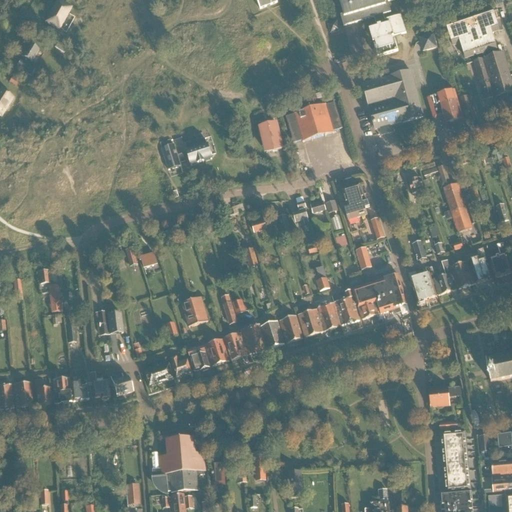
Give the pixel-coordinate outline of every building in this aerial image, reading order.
[(255,0),(260,10),(277,3),(276,0),(255,0)] [(383,15),(391,13),(388,3),(396,0),(338,0),(343,15),(341,16),(344,27),(374,18),(375,23),(377,28),(369,30),(375,50),(377,58),(398,52),(396,45),(394,38),(406,34),(401,16),(385,21),(383,15)] [(429,8),(428,0),(416,0),(418,9),(429,8)] [(55,7),(46,23),(54,27),(52,31),(60,35),(63,31),(59,29),(67,14),(70,9),(61,3),(58,9),(55,7)] [(483,55),(487,54),(496,51),(496,50),(491,34),(499,32),(492,11),(447,26),(453,47),(461,44),(466,59),(482,54),(483,55)] [(328,25),(331,34),(337,32),(339,31),(337,23),(328,25)] [(433,35),(420,39),(423,52),(437,49),(433,35)] [(58,44),(55,49),(63,54),(67,49),(58,44)] [(17,67),(31,76),(36,68),(29,64),(30,63),(31,63),(38,51),(29,46),(22,57),(25,58),(23,61),(21,60),(17,67)] [(496,51),(487,54),(500,96),(511,92),(511,83),(511,82),(503,54),(498,55),(496,51)] [(500,96),(487,54),(483,55),(484,59),(474,62),(486,101),(500,96)] [(375,82),(363,85),(375,130),(380,129),(380,136),(393,132),(389,126),(402,123),(403,124),(423,118),(411,72),(390,77),(389,71),(374,75),(375,82)] [(12,79),(9,83),(15,87),(18,83),(12,79)] [(0,117),(12,99),(0,91),(0,117)] [(454,91),(428,99),(434,121),(442,118),(444,126),(463,120),(457,101),(454,91)] [(460,100),(464,115),(473,112),(468,97),(460,100)] [(294,144),(302,141),(303,143),(335,134),(334,132),(343,129),(336,106),(327,109),(327,108),(295,117),(295,118),(287,121),(294,144)] [(267,154),(281,151),(274,120),(259,123),(267,154)] [(186,145),(188,151),(186,152),(187,154),(178,157),(174,145),(173,145),(172,141),(160,144),(169,171),(181,167),(180,164),(189,161),(191,166),(198,164),(198,165),(204,163),(204,162),(212,159),(211,156),(212,156),(210,148),(208,148),(207,145),(206,145),(204,139),(190,144),(189,141),(185,143),(186,145)] [(508,157),(505,147),(498,149),(501,159),(508,157)] [(470,164),(468,156),(459,159),(462,166),(470,164)] [(493,163),(492,156),(483,158),(485,165),(493,163)] [(508,159),(503,161),(506,170),(511,168),(508,159)] [(434,162),(420,166),(422,172),(435,167),(434,162)] [(451,188),(444,168),(438,169),(445,190),(451,188)] [(436,169),(423,173),(424,178),(438,173),(436,169)] [(414,180),(415,181),(409,183),(412,195),(418,193),(418,194),(424,192),(420,179),(414,180)] [(451,188),(445,190),(444,190),(459,234),(472,230),(457,185),(451,188)] [(369,208),(368,203),(366,204),(361,186),(342,192),(347,209),(345,210),(348,222),(367,216),(365,209),(369,208)] [(480,202),(476,188),(469,190),(474,204),(480,202)] [(338,212),(335,202),(325,205),(328,215),(338,212)] [(304,203),(298,205),(300,213),(293,214),(296,223),(303,221),(304,226),(310,224),(305,210),(306,210),(304,203)] [(323,203),(311,206),(313,216),(326,212),(324,203),(323,203)] [(497,209),(501,224),(508,222),(504,207),(497,209)] [(291,234),(286,217),(272,221),(273,227),(280,225),(283,236),(291,234)] [(379,220),(372,222),(378,241),(384,239),(379,220)] [(266,230),(264,223),(253,226),(255,233),(266,230)] [(418,262),(426,259),(421,243),(413,246),(418,262)] [(455,251),(463,249),(461,243),(453,246),(455,251)] [(506,255),(507,255),(503,244),(497,246),(500,257),(489,260),(495,279),(511,274),(506,255)] [(438,256),(444,254),(441,245),(436,247),(435,247),(438,256)] [(366,249),(356,252),(362,272),(372,269),(366,249)] [(130,267),(137,266),(133,250),(126,252),(130,267)] [(253,250),(245,252),(250,268),(257,266),(253,250)] [(469,263),(476,285),(488,282),(488,281),(494,279),(487,258),(486,258),(483,251),(478,253),(480,259),(469,263)] [(144,269),(157,266),(154,254),(141,258),(144,269)] [(442,263),(446,277),(433,281),(438,297),(457,291),(447,262),(442,263)] [(458,291),(475,286),(467,263),(451,268),(458,291)] [(317,283),(320,293),(330,289),(323,268),(316,270),(320,282),(317,283)] [(38,273),(40,286),(49,285),(48,272),(38,273)] [(409,275),(413,289),(417,304),(418,303),(420,305),(424,304),(425,301),(437,298),(432,284),(430,275),(417,279),(416,273),(409,275)] [(407,306),(398,276),(384,280),(384,281),(353,291),(359,309),(376,303),(377,303),(381,315),(395,311),(395,313),(401,311),(400,308),(407,306)] [(22,301),(20,281),(14,282),(16,302),(22,301)] [(61,313),(58,286),(48,288),(51,314),(61,313)] [(360,322),(356,310),(355,306),(356,306),(352,291),(345,293),(347,299),(335,303),(338,315),(342,327),(360,322)] [(192,302),(199,326),(208,323),(201,299),(192,302)] [(233,304),(236,316),(245,313),(242,301),(233,304)] [(189,328),(199,326),(192,302),(182,304),(189,328)] [(376,303),(359,309),(362,321),(380,316),(376,303)] [(224,306),(230,326),(237,324),(231,304),(224,306)] [(317,309),(321,320),(320,321),(324,333),(342,328),(338,316),(334,304),(317,309)] [(320,321),(317,311),(298,316),(305,339),(324,333),(320,321)] [(104,313),(98,314),(101,337),(107,337),(104,316),(104,313)] [(107,315),(110,336),(122,335),(120,314),(107,315)] [(287,345),(303,340),(296,317),(280,322),(287,345)] [(264,339),(268,351),(285,345),(281,334),(278,322),(261,328),(264,339)] [(167,326),(171,338),(178,336),(174,324),(167,326)] [(69,344),(76,344),(74,326),(67,326),(69,344)] [(241,332),(249,357),(267,351),(259,326),(260,326),(241,332)] [(231,362),(248,357),(241,334),(224,339),(231,362)] [(223,341),(206,346),(213,368),(230,363),(223,341)] [(133,345),(135,352),(136,358),(141,357),(138,344),(133,345)] [(203,347),(188,352),(194,373),(200,371),(201,372),(203,371),(203,372),(208,371),(208,369),(210,369),(203,347)] [(511,356),(486,361),(491,383),(511,378),(511,356)] [(177,379),(192,375),(187,361),(179,364),(177,358),(170,360),(177,379)] [(145,373),(149,388),(174,380),(169,365),(145,373)] [(93,399),(100,398),(101,400),(103,402),(107,402),(109,399),(107,381),(96,383),(95,376),(90,376),(91,384),(93,399)] [(133,393),(128,377),(122,379),(121,376),(110,379),(116,398),(133,393)] [(52,394),(53,405),(72,403),(71,392),(69,379),(52,381),(54,394),(52,394)] [(78,379),(70,380),(73,403),(89,401),(88,400),(93,399),(91,384),(87,384),(86,382),(78,383),(78,379)] [(37,407),(51,406),(49,389),(41,390),(40,382),(35,383),(36,391),(37,407)] [(16,409),(33,407),(30,384),(13,386),(16,409)] [(11,386),(0,386),(0,410),(14,410),(13,397),(12,397),(11,386)] [(430,402),(429,402),(429,407),(431,407),(431,409),(449,407),(449,399),(462,397),(461,388),(429,392),(430,402)] [(458,423),(440,424),(441,431),(458,430),(458,423)] [(466,432),(441,434),(446,495),(471,492),(466,432)] [(499,442),(500,450),(511,448),(511,434),(497,436),(498,442),(499,442)] [(487,438),(479,439),(481,455),(489,454),(487,438)] [(154,479),(153,479),(154,483),(155,486),(157,489),(159,491),(162,493),(165,495),(169,496),(168,493),(172,492),(172,494),(183,493),(198,492),(196,477),(205,476),(204,471),(205,471),(203,456),(195,457),(193,441),(168,443),(169,459),(160,460),(162,473),(154,474),(154,479)] [(264,454),(255,455),(257,483),(266,482),(265,480),(264,464),(264,454)] [(511,458),(491,461),(491,462),(492,478),(511,476),(511,458)] [(213,463),(215,485),(225,484),(223,462),(213,463)] [(301,472),(289,473),(291,500),(303,499),(301,472)] [(247,484),(246,473),(236,474),(237,485),(247,484)] [(511,476),(492,478),(492,479),(493,493),(504,492),(504,496),(511,495),(511,476)] [(130,502),(139,502),(138,487),(128,487),(130,502)] [(388,501),(387,491),(378,491),(379,502),(388,501)] [(38,511),(38,492),(29,492),(29,511),(38,511)] [(49,507),(48,492),(39,492),(40,507),(49,507)] [(472,511),(471,493),(440,495),(441,511),(472,511)] [(184,496),(172,497),(174,511),(185,511),(186,511),(184,499),(184,496)] [(505,511),(504,497),(487,498),(488,511),(505,511)] [(193,511),(191,498),(184,499),(186,511),(193,511)] [(390,511),(389,503),(371,504),(371,511),(390,511)]
